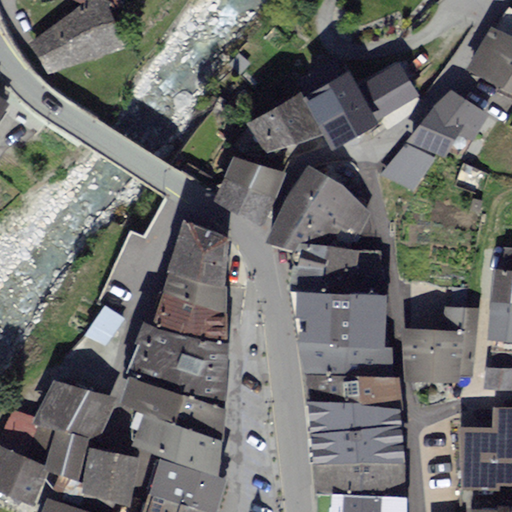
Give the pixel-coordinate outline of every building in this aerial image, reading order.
[(122,44),(111,10),(117,0),(119,0),(122,1),(123,0),(79,0),(80,1),(86,5),(35,40),(37,46),(50,70),(122,44)] [(511,37),(490,26),(469,66),(511,88),(511,37)] [(396,62),(361,83),(382,117),(417,95),(396,62)] [(375,120),(346,70),(305,93),(333,144),(375,120)] [(488,114),(451,90),(410,137),(443,153),(459,131),(471,139),(488,114)] [(300,94),(248,119),(264,153),(316,127),(300,94)] [(281,174),(233,154),(214,199),(262,219),(281,174)] [(274,236),(297,240),(329,246),(334,240),(347,222),(359,231),(370,211),(312,169),(295,200),(274,236)] [(173,245),(165,273),(168,274),(219,290),(220,290),(221,259),(223,235),(180,222),(173,245)] [(352,284),(358,251),(329,246),(297,240),(296,246),(290,290),(300,291),(351,293),(352,284)] [(497,269),(495,298),(511,299),(511,248),(507,248),(505,270),(497,269)] [(220,290),(219,290),(168,274),(164,284),(161,294),(221,313),(221,300),(220,290)] [(301,329),(300,339),(308,372),(389,368),(389,347),(381,347),(383,303),(383,294),(351,293),(300,291),(299,311),(310,312),(310,316),(309,330),(301,329)] [(152,322),(216,342),(223,344),(223,336),(222,321),(221,313),(161,294),(157,307),(152,322)] [(491,335),(511,337),(511,299),(495,298),(491,335)] [(476,370),(478,306),(448,305),(447,327),(423,326),(410,325),(408,377),(460,379),(460,370),(468,370),(476,370)] [(105,306),(94,324),(112,335),(123,318),(105,306)] [(223,344),(216,342),(152,322),(151,328),(142,325),(135,346),(125,377),(214,405),(225,409),(224,373),(223,344)] [(107,343),(112,335),(94,324),(89,332),(107,343)] [(396,377),(395,368),(389,368),(308,372),(307,372),(302,372),(302,379),(303,404),(397,400),(396,377)] [(511,370),(489,369),(488,386),(511,386),(511,370)] [(225,409),(214,405),(125,377),(118,400),(147,409),(218,432),(223,416),(225,409)] [(51,378),(36,420),(40,421),(89,439),(95,441),(110,400),(51,378)] [(397,419),(397,400),(303,404),(304,425),(305,432),(398,428),(397,419)] [(511,407),(496,407),(495,427),(462,427),(461,476),(461,487),(500,488),(500,482),(511,481),(511,407)] [(137,440),(162,448),(217,465),(218,443),(218,432),(147,409),(142,425),(137,440)] [(40,421),(26,459),(44,466),(75,477),(89,439),(40,421)] [(305,437),(306,465),(312,464),(399,461),(398,428),(305,432),(305,437)] [(139,456),(91,446),(82,491),(130,500),(139,456)] [(0,489),(31,501),(44,466),(26,459),(0,449),(0,489)] [(226,478),(162,459),(158,473),(152,493),(215,511),(222,490),(224,485),(226,478)] [(401,511),(401,505),(400,486),(399,461),(312,464),(313,477),(314,511),(401,511)] [(152,493),(146,511),(215,511),(152,493)] [(89,511),(49,501),(45,511),(89,511)]
